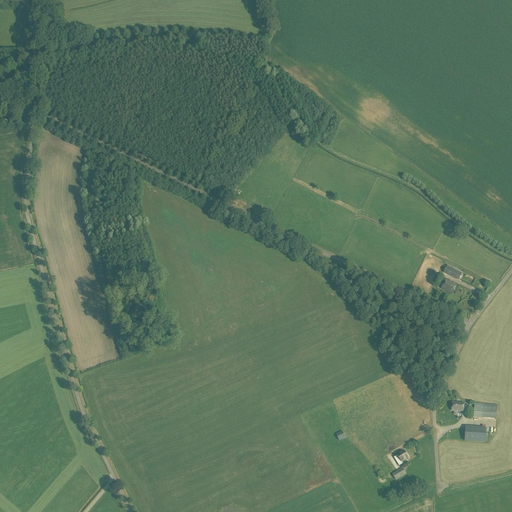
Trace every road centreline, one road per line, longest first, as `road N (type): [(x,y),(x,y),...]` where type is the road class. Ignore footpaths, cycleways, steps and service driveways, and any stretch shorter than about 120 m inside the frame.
road 1 (unclassified): [(469,325),(34,112)]
road 2 (unclassified): [(132,511),(74,395),(26,212),(34,112)]
road 3 (unclassified): [(465,481),(438,487),(433,423),(469,325)]
road 4 (track): [(338,260),(434,405)]
